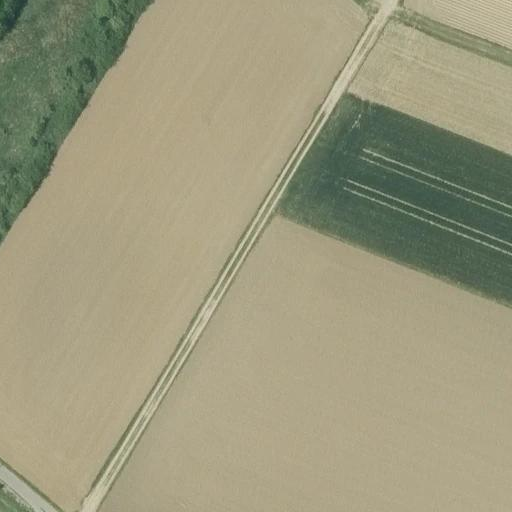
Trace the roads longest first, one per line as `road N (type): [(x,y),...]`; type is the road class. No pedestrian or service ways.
road 1 (track): [(401,0),(90,511)]
road 2 (track): [(511,66),(390,18),(369,0)]
